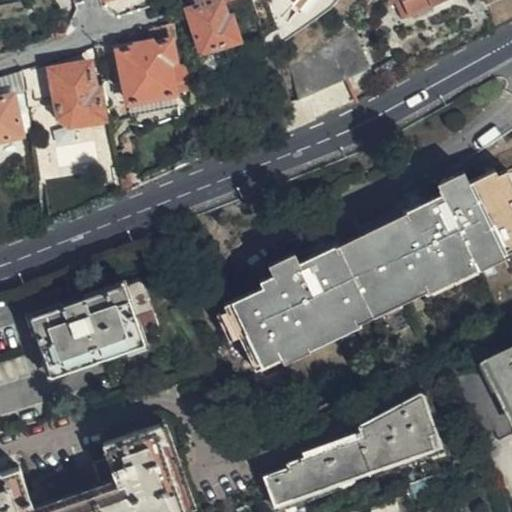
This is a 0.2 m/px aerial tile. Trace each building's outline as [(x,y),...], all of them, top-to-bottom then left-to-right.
[(244,0),(188,0),(190,5),(180,9),(191,53),(229,44),(223,22),(221,23),(217,8),(244,0)] [(172,93),(166,68),(170,66),(164,42),(112,55),(122,104),(172,93)] [(98,118),(94,88),(88,88),(84,63),(47,68),(52,109),(51,111),(53,125),(60,128),(71,126),(73,121),(98,118)] [(0,141),(11,140),(4,99),(0,99),(0,141)] [(500,241),(511,235),(511,168),(511,169),(508,166),(497,172),(496,168),(472,180),(469,173),(438,187),(441,194),(406,212),(407,216),(346,244),(343,241),(302,260),(300,252),(272,265),(275,272),(259,280),(260,284),(227,299),(229,305),(243,333),(253,357),(278,345),(280,348),(377,302),(432,277),(501,244),(500,241)] [(511,252),(511,235),(500,241),(501,244),(432,277),(377,302),(280,348),(278,345),(253,357),(259,369),(351,328),(452,280),(511,252)] [(141,341),(121,283),(31,315),(51,371),(141,341)] [(243,333),(229,305),(219,310),(232,337),(243,333)] [(511,353),(497,360),(511,396),(511,353)] [(272,496),(442,438),(425,392),(422,389),(413,389),(361,412),(356,416),(357,424),(285,451),(286,457),(261,467),(272,496)] [(187,511),(188,511),(157,419),(99,439),(104,455),(92,460),(100,484),(33,507),(18,463),(1,469),(0,468),(0,511),(187,511)]
